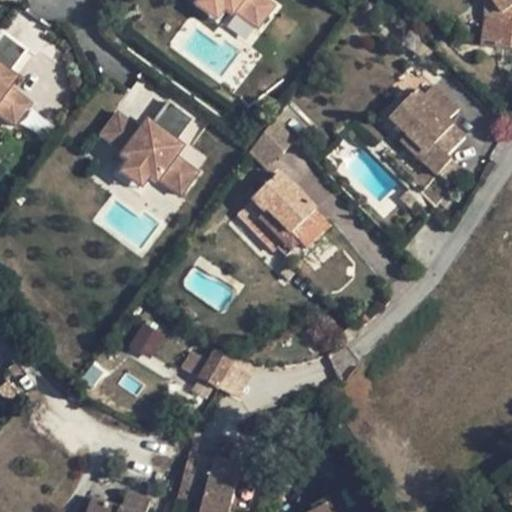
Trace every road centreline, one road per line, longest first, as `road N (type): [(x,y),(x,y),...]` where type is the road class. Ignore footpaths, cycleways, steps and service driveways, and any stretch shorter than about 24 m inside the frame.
road 1 (residential): [(333,365),(430,280),(511,159)]
road 2 (residential): [(0,318),(46,392),(91,435),(132,446)]
road 3 (unknown): [(430,280),(405,284),(324,190)]
